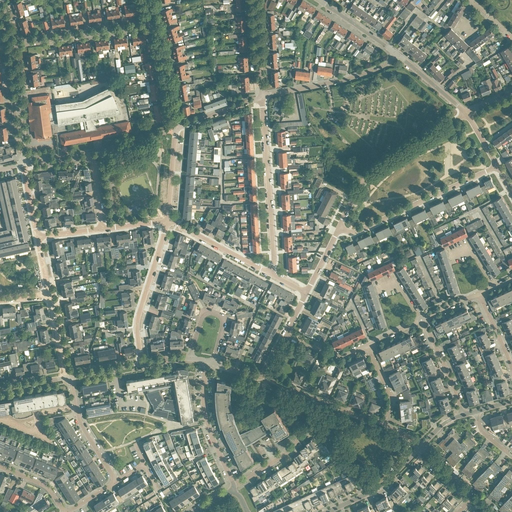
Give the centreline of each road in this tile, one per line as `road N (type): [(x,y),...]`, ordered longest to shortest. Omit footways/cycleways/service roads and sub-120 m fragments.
road 1 (residential): [(262,375),(381,426),(390,396),(367,344)]
road 2 (residential): [(266,273),(272,261),(261,96)]
road 3 (residential): [(338,226),(356,231),(498,165)]
road 4 (residential): [(338,226),(371,173),(464,113)]
road 5 (residential): [(140,363),(136,318),(168,221)]
road 6 (residential): [(11,44),(154,24)]
road 7 (residential): [(261,96),(344,80),(396,55)]
road 8 (residential): [(101,228),(91,155),(24,163)]
road 9 (residential): [(233,485),(207,420),(207,360)]
